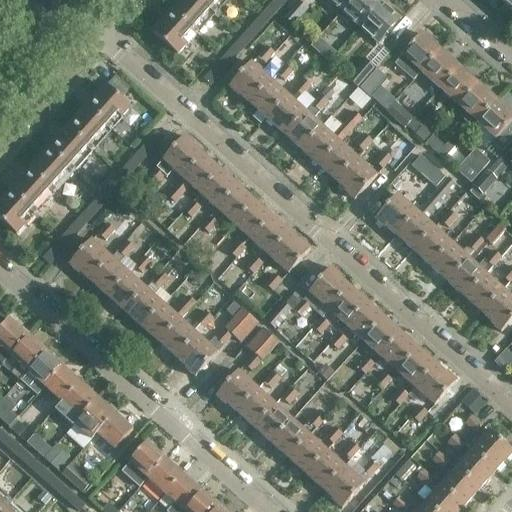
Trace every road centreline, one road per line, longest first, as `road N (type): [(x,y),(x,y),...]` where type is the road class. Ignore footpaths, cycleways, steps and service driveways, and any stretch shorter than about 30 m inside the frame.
road 1 (residential): [(511,407),(106,36)]
road 2 (residential): [(0,272),(268,511)]
road 3 (residential): [(0,152),(106,36)]
